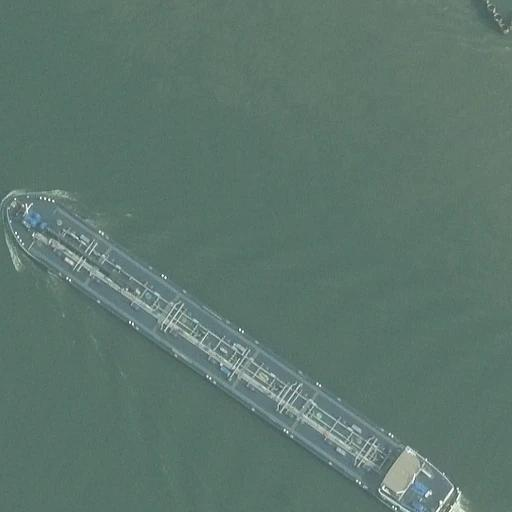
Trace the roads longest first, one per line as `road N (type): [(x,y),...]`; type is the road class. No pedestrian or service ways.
road 1 (motorway): [(511,110),(404,176),(179,338),(0,488)]
road 2 (motorway): [(63,511),(201,395),(432,221),(511,173)]
